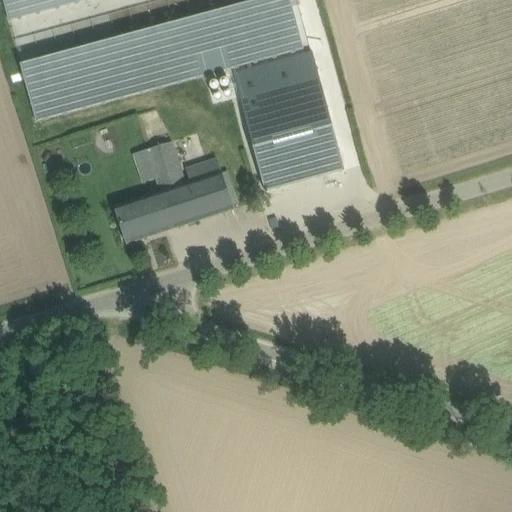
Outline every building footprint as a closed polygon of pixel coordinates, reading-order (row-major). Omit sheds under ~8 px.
[(4,0),(11,22),(90,0),(4,0)] [(305,50),(291,0),(25,73),(38,122),(305,50)] [(314,53),(235,75),(267,192),(346,171),(314,53)] [(148,150),(161,192),(116,207),(128,245),(234,210),(222,173),(207,178),(202,165),(187,170),(191,180),(187,181),(174,142),(148,150)] [(281,229),(277,218),(270,220),(273,231),(281,229)]
